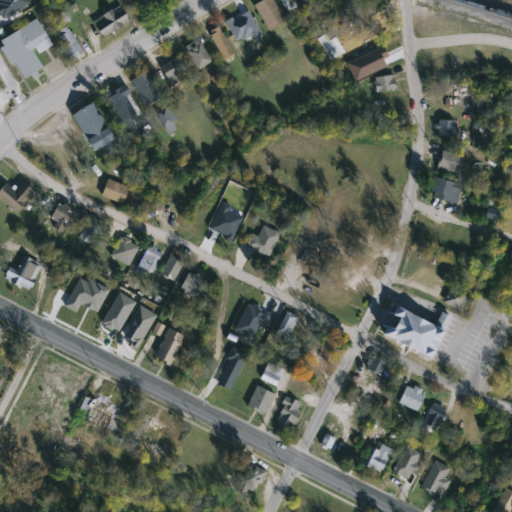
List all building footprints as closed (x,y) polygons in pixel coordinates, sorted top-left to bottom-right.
[(146,8),(142,0),(162,0),(163,1),(146,8)] [(272,0),(286,22),(269,32),(253,6),(263,0),(272,0)] [(91,24),(118,5),(129,21),(103,40),(91,24)] [(35,20),(0,42),(3,47),(0,48),(0,50),(10,66),(13,64),(24,81),(30,77),(32,79),(38,75),(37,72),(42,69),(30,50),(36,47),(38,50),(50,43),(35,20)] [(68,60),(54,34),(68,27),(81,54),(68,60)] [(234,57),(224,62),(208,33),(218,27),(234,57)] [(211,62),(197,70),(183,49),(197,40),(211,62)] [(188,74),(170,86),(159,68),(177,57),(188,74)] [(149,110),(130,82),(146,70),(166,97),(149,110)] [(396,92),(374,93),(373,78),(396,76),(396,92)] [(110,93),(127,89),(134,118),(117,122),(110,93)] [(71,117),(92,152),(113,140),(92,105),(71,117)] [(455,139),(437,139),(437,121),(455,121),(455,139)] [(437,170),(440,151),(463,155),(460,174),(437,170)] [(452,205),(430,192),(440,176),(462,189),(452,205)] [(5,185),(0,191),(0,201),(16,215),(35,193),(22,181),(16,188),(13,185),(9,189),(5,185)] [(47,223),(60,208),(72,219),(58,234),(47,223)] [(101,224),(86,245),(76,237),(91,216),(101,224)] [(418,240),(439,247),(445,226),(424,219),(418,240)] [(269,254),(252,248),(258,228),(276,234),(269,254)] [(137,272),(145,247),(160,252),(152,277),(137,272)] [(7,264),(2,275),(27,288),(40,262),(22,253),(15,268),(7,264)] [(183,264),(173,283),(159,276),(169,256),(183,264)] [(202,301),(180,288),(189,272),(211,285),(202,301)] [(322,302),(343,313),(351,298),(330,287),(322,302)] [(443,303),(450,289),(468,298),(462,312),(443,303)] [(251,326),(262,301),(280,309),(268,334),(251,326)] [(450,314),(428,358),(380,334),(385,326),(389,328),(395,315),(391,312),(396,303),(435,323),(441,310),(450,314)] [(285,344),(273,338),(286,312),(298,319),(285,344)] [(154,354),(167,327),(183,334),(169,361),(154,354)] [(301,352),(293,347),(304,328),(312,333),(301,352)] [(328,366),(308,357),(314,343),(334,352),(328,366)] [(377,376),(365,368),(374,356),(385,364),(377,376)] [(282,370),(277,383),(262,377),(267,364),(282,370)] [(255,383),(244,404),(261,412),(262,409),(264,410),(273,392),(255,383)] [(414,413),(397,403),(407,384),(425,394),(414,413)] [(302,408),(290,428),(274,418),(278,412),(277,411),(281,404),(278,401),(283,393),(287,395),(289,393),(301,401),(298,406),(302,408)] [(97,394),(95,397),(94,396),(82,419),(103,430),(106,426),(113,429),(118,420),(114,418),(120,406),(97,394)] [(420,422),(435,404),(446,413),(431,432),(420,422)] [(168,423),(156,448),(153,446),(152,449),(147,447),(145,450),(132,443),(134,439),(131,437),(143,412),(168,423)] [(331,445),(349,427),(361,440),(344,457),(331,445)] [(364,466),(376,442),(392,450),(380,474),(364,466)] [(404,443),(390,472),(405,479),(409,472),(415,475),(420,463),(416,461),(421,451),(404,443)] [(433,458),(418,487),(434,496),(439,488),(443,490),(449,480),(443,476),(448,467),(433,458)] [(265,469),(259,481),(256,480),(252,489),(237,482),(246,463),(248,464),(249,462),(265,469)] [(511,492),(511,511),(491,511),(505,489),(511,492)]
